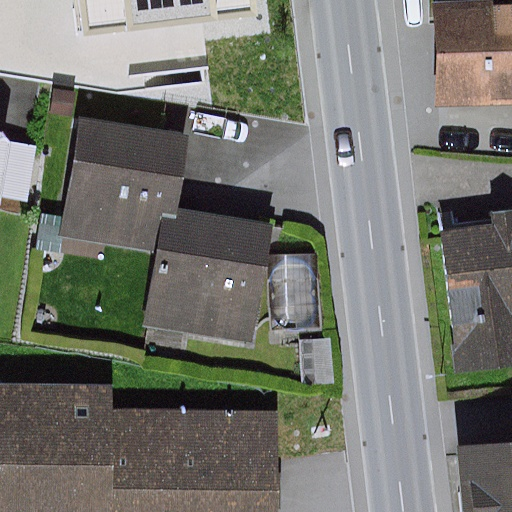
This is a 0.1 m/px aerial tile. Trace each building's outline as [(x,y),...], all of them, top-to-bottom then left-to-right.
[(254,0),(77,0),(83,42),(257,21),(254,0)] [(511,0),(429,0),(430,20),(434,20),(436,109),(511,106),(511,0)] [(179,211),(192,136),(83,118),(67,218),(45,215),(39,248),(106,259),(108,245),(158,254),(164,219),(178,221),(179,211)] [(0,206),(1,207),(3,199),(23,202),(32,147),(12,143),(6,134),(0,133),(0,206)] [(274,226),(179,211),(178,221),(164,219),(158,254),(146,326),(254,344),(274,226)] [(511,212),(493,215),(495,229),(443,235),(458,373),(511,367),(511,212)] [(324,330),(319,257),(269,261),(274,334),(324,330)] [(331,338),(299,340),(302,386),(334,384),(331,338)] [(115,385),(0,384),(0,511),(276,511),(276,412),(115,411),(115,385)] [(511,511),(511,444),(459,448),(464,511),(511,511)]
